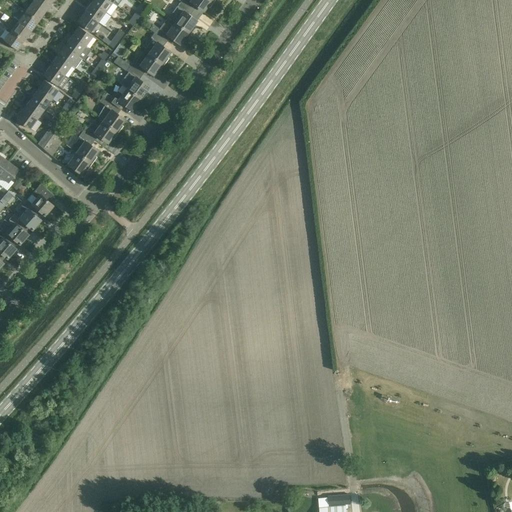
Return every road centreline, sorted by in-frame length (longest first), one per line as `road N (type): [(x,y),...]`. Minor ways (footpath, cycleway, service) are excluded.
road 1 (secondary): [(0,416),(198,177),(330,0)]
road 2 (residential): [(96,205),(254,0)]
road 3 (residential): [(0,318),(96,205)]
road 4 (track): [(338,380),(357,511)]
road 5 (residential): [(96,205),(0,124)]
